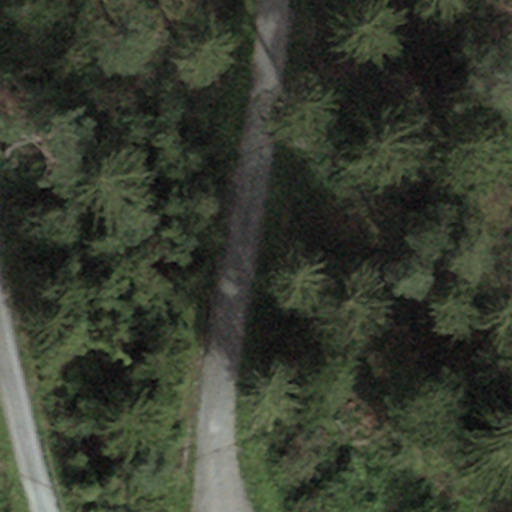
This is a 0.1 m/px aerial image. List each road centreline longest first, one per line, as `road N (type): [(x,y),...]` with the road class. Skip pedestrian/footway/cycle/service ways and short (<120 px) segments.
road 1 (unclassified): [(212,511),(213,409),(270,85),(267,0)]
road 2 (track): [(0,307),(64,511)]
